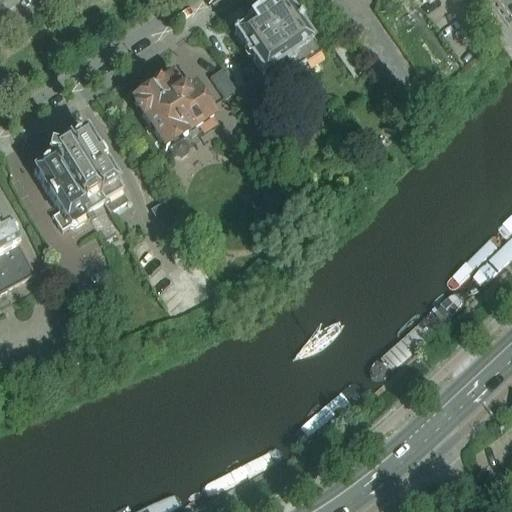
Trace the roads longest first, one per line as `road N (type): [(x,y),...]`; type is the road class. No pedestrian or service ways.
road 1 (residential): [(0,122),(190,0)]
road 2 (secondary): [(324,511),(422,435)]
road 3 (secondary): [(422,435),(511,351)]
